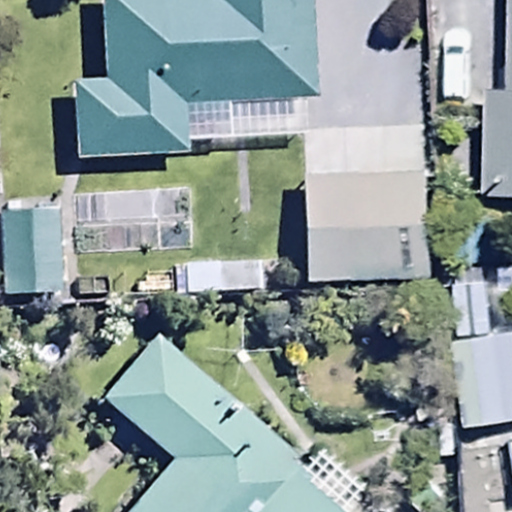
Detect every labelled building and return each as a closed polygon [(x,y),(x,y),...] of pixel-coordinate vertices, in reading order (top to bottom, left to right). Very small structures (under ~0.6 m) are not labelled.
[(310,100),(306,0),(98,0),(102,81),(70,82),(73,162),(182,157),(182,141),(302,136),(300,100),(310,100)] [(511,0),(508,0),(505,93),(488,92),(485,198),(511,199),(511,0)] [(295,144),(300,237),(425,231),(420,137),(295,144)] [(54,168),(0,170),(0,250),(59,248),(54,168)] [(511,333),(505,268),(443,275),(460,431),(511,425),(511,333)] [(101,401),(168,455),(122,511),(356,511),(373,491),(321,449),(310,463),(154,336),(101,401)]
